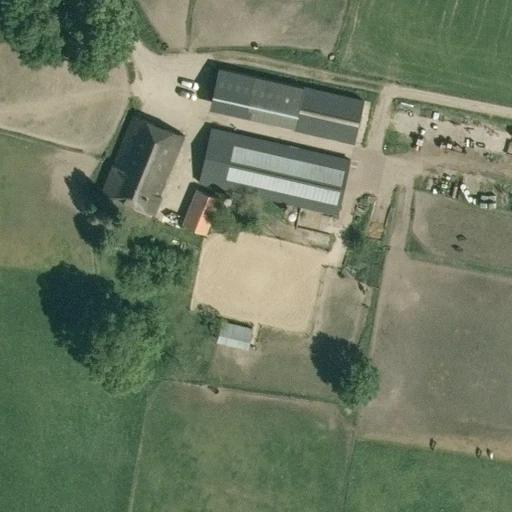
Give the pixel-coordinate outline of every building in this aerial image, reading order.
[(218,68),(209,108),(292,126),(292,128),(353,142),(362,101),(218,68)] [(154,212),(184,136),(133,116),(103,192),(154,212)] [(210,129),(198,182),(336,215),(349,161),(210,129)] [(195,190),(181,224),(206,234),(220,200),(195,190)] [(254,344),(255,332),(223,330),(222,342),(254,344)]
